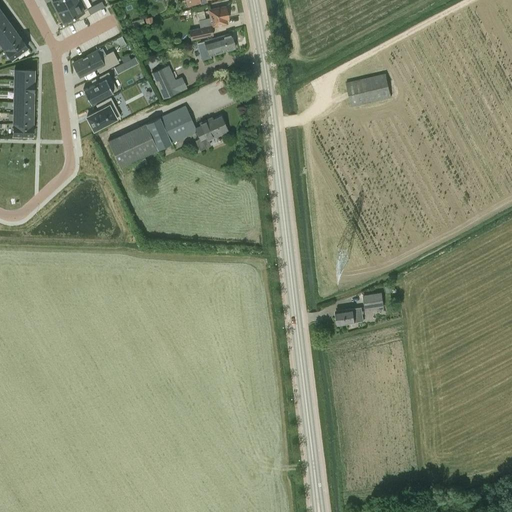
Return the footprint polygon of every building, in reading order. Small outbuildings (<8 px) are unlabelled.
[(52,0),(52,1),(57,11),(78,0),(52,0)] [(82,0),(78,0),(57,11),(63,22),(76,15),(79,20),(90,14),(82,0)] [(101,1),(91,7),(93,12),(104,6),(101,1)] [(200,28),(189,30),(191,39),(212,35),(211,27),(227,24),(226,19),(228,19),(226,6),(208,9),(210,18),(199,20),(200,28)] [(8,21),(0,26),(0,39),(14,29),(8,21)] [(0,43),(5,50),(20,38),(14,29),(0,39),(0,43)] [(231,33),(203,41),(208,56),(235,48),(231,33)] [(27,47),(20,38),(5,50),(11,59),(27,47)] [(95,51),(72,63),(79,76),(96,67),(98,72),(117,62),(111,51),(99,58),(95,51)] [(114,67),(117,73),(126,69),(122,63),(114,67)] [(164,67),(151,73),(163,99),(176,93),(164,67)] [(14,69),(14,80),(33,81),(33,70),(14,69)] [(97,81),(86,87),(92,100),(118,87),(109,70),(95,78),(97,81)] [(346,82),(352,107),(391,98),(385,73),(346,82)] [(33,92),(33,81),(14,80),(14,91),(33,92)] [(33,102),(33,92),(14,91),(13,102),(33,102)] [(99,110),(86,116),(93,130),(120,116),(110,97),(96,104),(99,110)] [(32,113),(33,102),(13,102),(13,113),(32,113)] [(185,105),(146,123),(157,149),(196,131),(199,138),(195,140),(199,150),(211,145),(208,140),(227,131),(220,116),(213,119),(211,117),(199,123),(200,125),(195,128),(185,105)] [(32,113),(13,113),(13,124),(32,124),(32,113)] [(32,135),(32,124),(13,124),(13,135),(32,135)] [(362,295),(365,310),(384,307),(382,292),(362,295)] [(337,325),(354,322),(363,321),(361,307),(335,311),(337,325)] [(453,498),(438,501),(440,511),(455,511),(453,498)]
